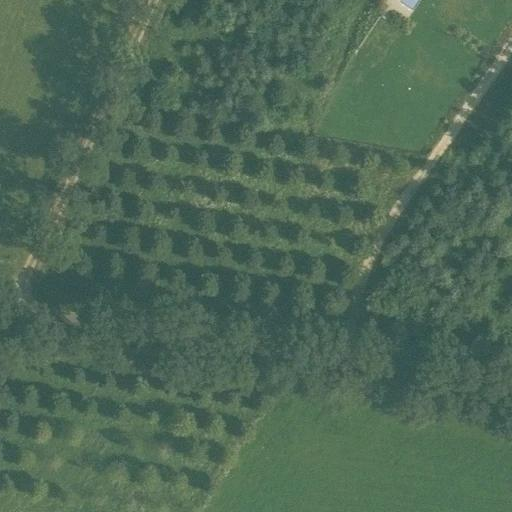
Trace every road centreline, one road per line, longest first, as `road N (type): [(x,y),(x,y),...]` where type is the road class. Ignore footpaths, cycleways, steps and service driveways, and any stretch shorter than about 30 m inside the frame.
road 1 (unclassified): [(0,307),(511,388)]
road 2 (track): [(151,0),(0,329)]
